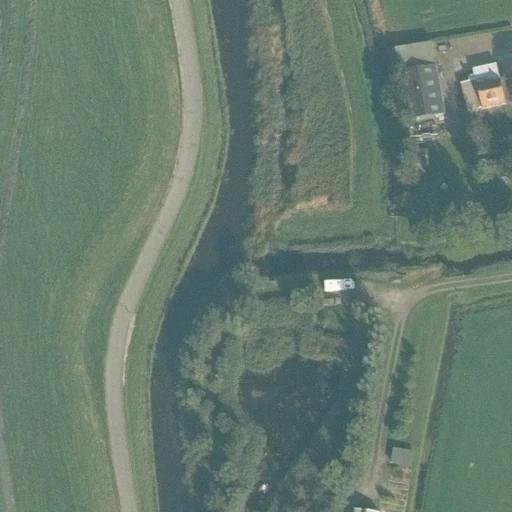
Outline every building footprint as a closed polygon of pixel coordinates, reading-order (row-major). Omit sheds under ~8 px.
[(400,75),(398,75),(407,123),(445,117),(437,68),(436,68),(433,44),(395,51),(400,75)] [(472,72),(474,79),(469,80),(471,85),(461,87),(467,114),(505,106),(497,67),(472,72)] [(427,151),(415,151),(412,151),(413,175),(423,175),(423,168),(427,168),(427,151)] [(487,183),(511,177),(509,165),(498,167),(497,161),(483,164),(487,183)] [(414,453),(393,450),(392,458),(391,467),(412,469),(414,453)]
